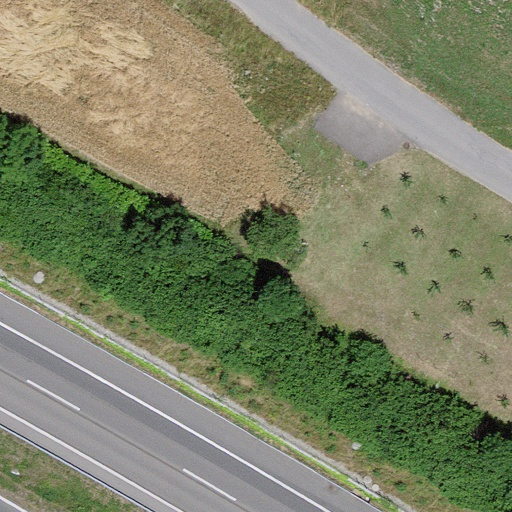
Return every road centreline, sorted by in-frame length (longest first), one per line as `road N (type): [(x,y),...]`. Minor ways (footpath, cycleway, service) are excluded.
road 1 (motorway): [(262,511),(0,361)]
road 2 (residential): [(267,0),(511,175)]
